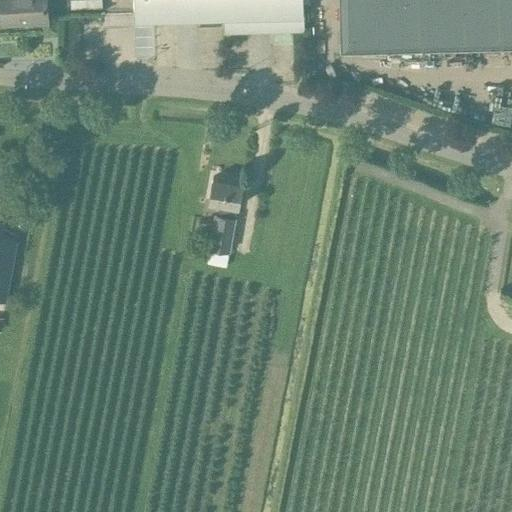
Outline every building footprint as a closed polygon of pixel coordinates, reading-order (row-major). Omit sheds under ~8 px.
[(0,0),(0,12),(2,12),(2,23),(48,20),(47,0),(0,0)] [(137,0),(138,13),(226,10),(226,24),(235,27),(240,28),(245,28),(253,29),(257,29),(302,28),(301,0),(137,0)] [(511,0),(339,0),(341,48),(511,43),(511,0)] [(213,177),(208,201),(220,203),(218,213),(215,213),(208,248),(229,252),(236,216),(235,216),(238,206),(242,183),(213,177)] [(17,240),(0,236),(0,298),(6,300),(17,240)]
